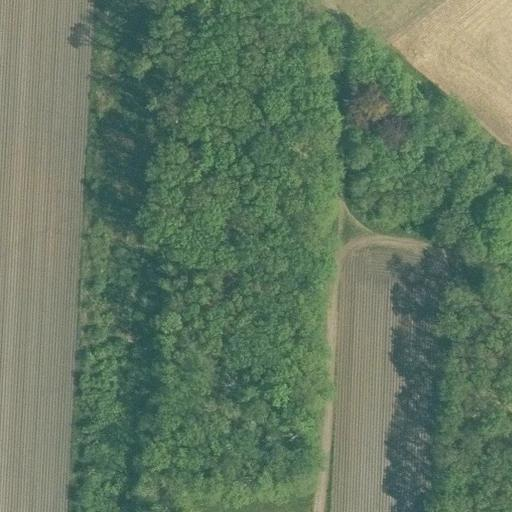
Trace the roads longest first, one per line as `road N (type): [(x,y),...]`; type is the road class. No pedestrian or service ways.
road 1 (track): [(323,0),(335,11),(345,63),(316,511)]
road 2 (track): [(335,11),(511,158)]
road 3 (track): [(511,272),(337,230)]
